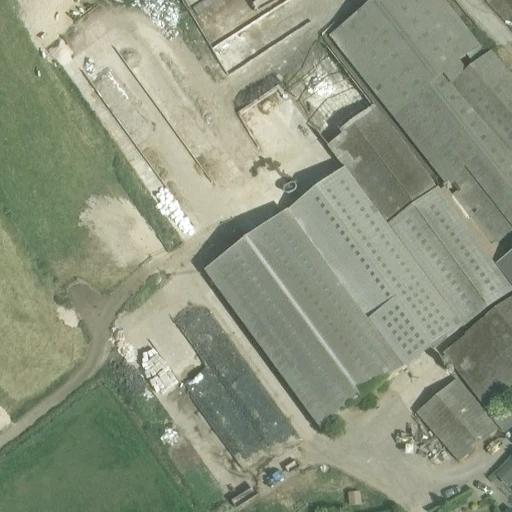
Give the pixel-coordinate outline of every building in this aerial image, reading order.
[(444,0),(378,0),(330,38),(444,184),(442,186),(445,190),(440,193),(492,260),(498,268),(501,265),(509,259),(503,251),(498,245),(511,234),(511,173),(511,172),(511,75),(492,52),(490,54),(483,46),(481,47),(444,0)] [(330,49),(280,86),(345,172),(463,329),(464,331),(511,296),(511,288),(498,268),(492,260),(440,193),(330,49)] [(116,116),(182,199),(211,177),(144,93),(116,116)] [(345,172),(206,274),(321,432),(437,347),(445,341),(463,329),(345,172)] [(511,257),(509,259),(501,265),(511,280),(511,257)] [(511,301),(443,355),(490,418),(511,400),(511,301)] [(262,440),(290,421),(228,329),(200,348),(262,440)] [(458,381),(417,416),(460,465),(500,431),(492,420),(458,381)] [(511,403),(492,420),(500,431),(505,437),(511,431),(511,403)] [(511,461),(496,477),(506,487),(511,481),(511,461)] [(361,493),(349,495),(350,508),(363,506),(361,493)]
